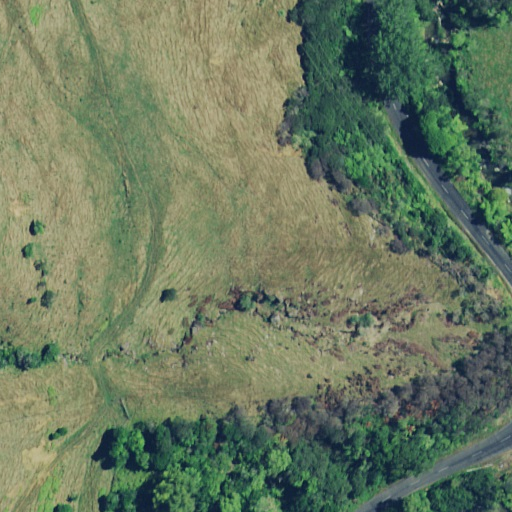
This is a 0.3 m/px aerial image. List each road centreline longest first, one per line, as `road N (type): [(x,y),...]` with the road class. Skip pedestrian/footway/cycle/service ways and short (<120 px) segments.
road 1 (unclassified): [(391,0),(391,44),(511,281)]
road 2 (unclassified): [(511,431),(356,511)]
